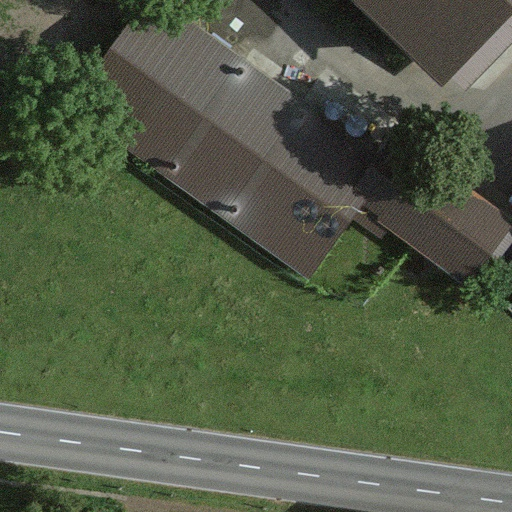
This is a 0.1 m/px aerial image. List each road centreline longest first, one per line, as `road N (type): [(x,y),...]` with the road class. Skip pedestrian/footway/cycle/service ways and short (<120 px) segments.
road 1 (tertiary): [(0,432),(511,503)]
road 2 (unknown): [(511,120),(466,126),(369,80),(267,0)]
